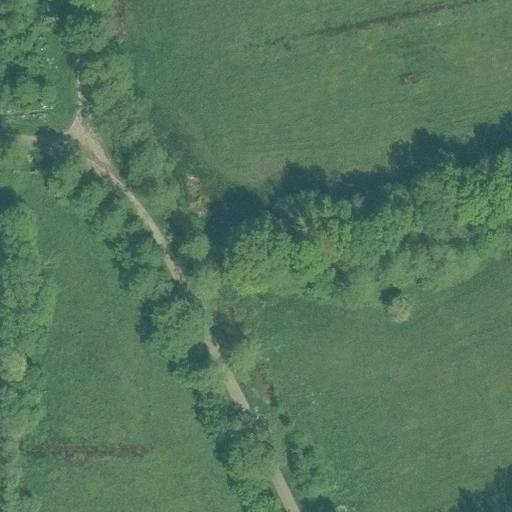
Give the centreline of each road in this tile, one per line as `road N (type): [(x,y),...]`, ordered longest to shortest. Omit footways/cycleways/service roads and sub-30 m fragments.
road 1 (unclassified): [(292,511),(169,261),(114,183),(74,157)]
road 2 (unclassified): [(74,157),(84,127),(82,0)]
